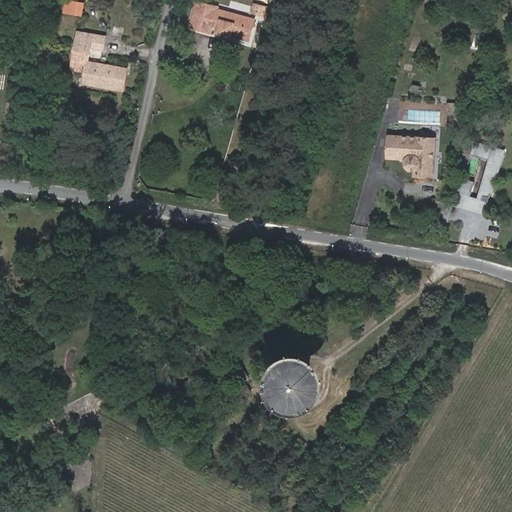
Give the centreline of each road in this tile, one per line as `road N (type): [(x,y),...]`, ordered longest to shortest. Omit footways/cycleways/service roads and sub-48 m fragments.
road 1 (tertiary): [(123,203),(511,276)]
road 2 (residential): [(171,0),(123,203)]
road 3 (tertiary): [(0,186),(123,203)]
